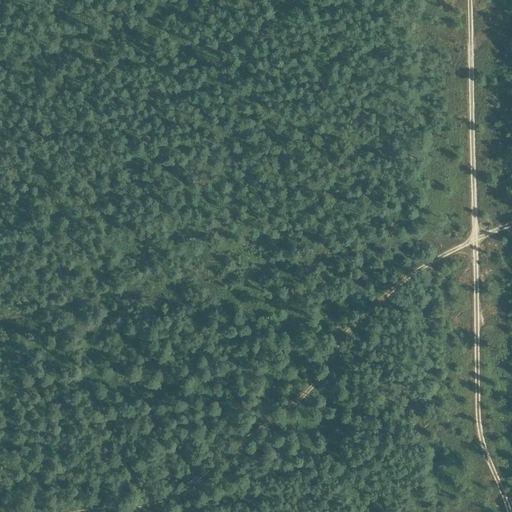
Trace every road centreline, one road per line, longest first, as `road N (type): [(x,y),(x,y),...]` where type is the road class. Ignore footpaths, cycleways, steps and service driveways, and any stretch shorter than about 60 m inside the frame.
road 1 (track): [(86,511),(166,498),(300,397),(357,319),(474,239)]
road 2 (track): [(474,239),(476,421),(509,511)]
road 3 (track): [(469,0),(474,239)]
